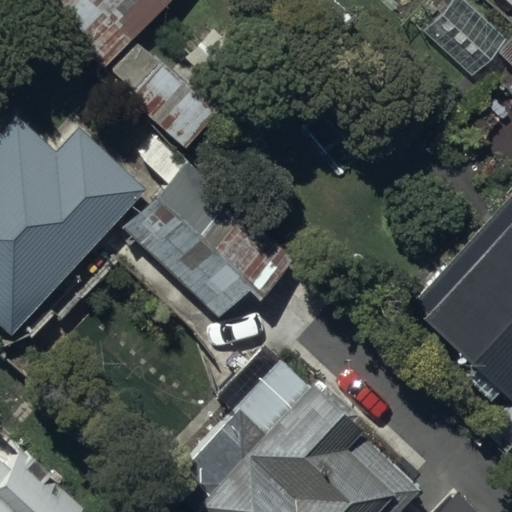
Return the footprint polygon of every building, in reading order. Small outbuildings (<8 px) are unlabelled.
[(149,0),(39,0),(98,55),(149,0)] [(470,0),(430,0),(413,19),(466,69),(503,31),(470,0)] [(209,103),(133,35),(108,63),(130,83),(123,91),(176,139),(209,103)] [(0,318),(7,325),(141,180),(71,115),(45,143),(8,108),(0,116),(0,318)] [(156,136),(139,153),(161,174),(116,224),(213,310),(241,279),(252,289),(286,252),(156,136)] [(511,397),(511,215),(419,315),(510,400),(511,397)] [(192,504),(201,511),(393,511),(415,489),(354,432),(356,429),(347,421),(353,415),(322,386),(318,391),(307,381),(192,504)] [(75,511),(79,506),(14,446),(0,460),(0,459),(0,511),(75,511)] [(477,511),(454,491),(434,511),(477,511)]
